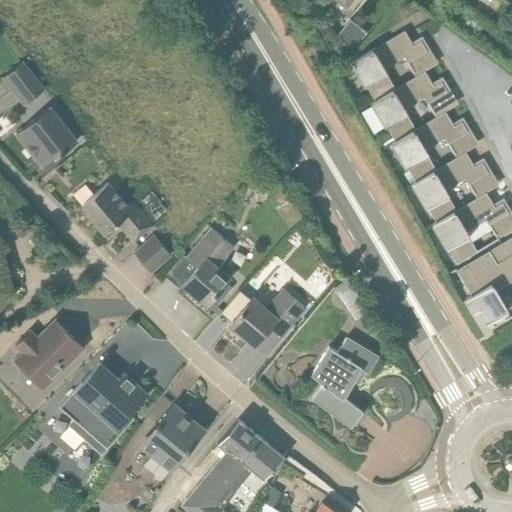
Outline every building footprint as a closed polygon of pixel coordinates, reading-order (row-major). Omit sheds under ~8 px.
[(336,0),(338,1),(347,8),(353,0),(336,0)] [(471,15),(464,25),(477,36),(485,25),(471,15)] [(379,79),(379,77),(367,58),(388,46),(398,63),(400,62),(394,52),(413,41),(406,30),(400,34),(390,19),(335,52),(351,77),(353,76),(362,92),(405,66),(404,64),(379,79)] [(385,134),(428,108),(427,107),(403,121),(390,101),(411,88),(422,105),(423,104),(417,94),(436,83),(430,72),(423,77),(414,61),(362,92),(359,94),(374,120),(376,119),(385,134)] [(23,106),(44,89),(23,62),(2,78),(23,106)] [(426,163),(425,162),(414,143),(434,131),(445,147),(446,146),(440,136),(459,125),(453,115),(446,119),(437,103),(428,108),(385,134),(382,136),(397,162),(399,161),(408,176),(451,151),(450,149),(426,163)] [(41,167),(59,153),(61,154),(77,142),(49,107),(15,134),(41,167)] [(436,222),(455,211),(444,190),(465,179),(468,184),(487,173),(482,164),(474,168),(467,156),(465,152),(436,170),(415,182),(411,184),(427,210),(428,209),(436,222)] [(133,243),(154,225),(133,200),(128,204),(124,199),(125,198),(114,184),(82,209),(104,235),(117,224),(123,231),(133,243)] [(463,231),(486,218),(488,224),(507,213),(502,205),(494,209),(486,194),(455,211),(436,222),(432,225),(442,242),(446,249),(448,248),(456,263),(475,252),(463,231)] [(211,228),(187,257),(186,258),(197,267),(182,285),(206,306),(226,282),(231,277),(218,266),(234,247),(211,228)] [(287,242),(294,248),(303,238),(296,232),(287,242)] [(154,236),(133,253),(150,273),(171,256),(154,236)] [(0,307),(13,294),(2,253),(8,248),(0,239),(0,307)] [(511,254),(493,265),(486,252),(452,271),(466,297),(461,300),(466,309),(471,306),(482,325),(502,314),(491,293),(511,281),(511,282),(511,254)] [(233,288),(226,282),(206,306),(219,317),(224,311),(218,307),(233,288)] [(266,307),(254,297),(229,325),(253,346),(269,328),(280,338),(305,308),(282,288),(266,307)] [(84,348),(56,320),(55,319),(37,337),(30,330),(14,346),(21,353),(13,361),(42,390),(84,348)] [(344,339),(337,352),(327,346),(310,374),(322,383),(312,398),(313,399),(313,398),(314,399),(347,422),(345,424),(349,427),(350,426),(351,427),(362,412),(341,396),(351,382),(360,367),(369,372),(378,358),(344,339)] [(148,395),(125,375),(124,374),(118,380),(99,363),(82,382),(81,382),(59,407),(90,434),(84,440),(101,455),(133,419),(130,415),(148,395)] [(170,471),(204,430),(173,404),(153,428),(154,429),(140,446),(170,471)] [(287,453),(287,452),(283,456),(259,437),(238,419),(217,443),(226,451),(181,506),(188,511),(222,511),(221,511),(245,479),(252,470),(265,480),(284,457),(287,453)] [(261,501),(262,502),(263,502),(269,506),(277,494),(268,488),(261,501)] [(278,511),(269,506),(263,502),(262,502),(255,511),(278,511)] [(337,511),(322,502),(315,511),(337,511)]
